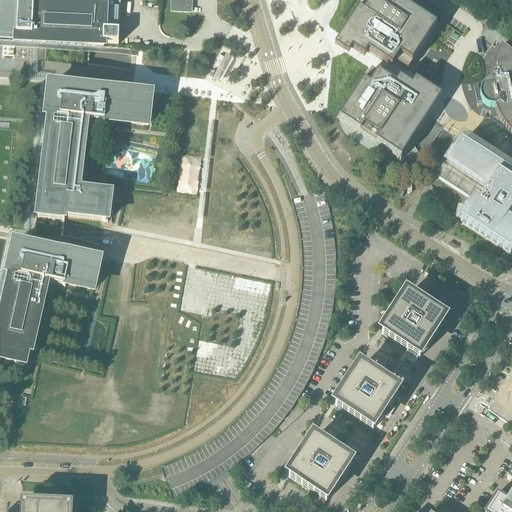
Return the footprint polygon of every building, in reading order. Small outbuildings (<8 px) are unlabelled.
[(0,0),(0,36),(16,37),(16,44),(59,46),(90,47),(97,48),(97,47),(103,47),(103,44),(118,45),(119,27),(120,2),(121,1),(120,0),(0,0)] [(190,13),(191,13),(191,0),(172,0),(172,12),(190,13)] [(511,49),(498,42),(425,0),(339,0),(333,77),(332,79),(332,83),(332,86),(332,88),(332,90),(333,93),(333,96),(333,98),(334,102),(335,106),(336,110),(336,113),(337,116),(339,121),(340,124),(342,128),(343,130),(345,134),(385,159),(399,160),(401,161),(403,159),(407,160),(412,160),(417,159),(421,157),(425,154),(427,152),(435,140),(431,187),(430,189),(424,198),(429,202),(430,202),(510,255),(511,255),(511,49)] [(91,88),(86,88),(87,79),(94,79),(94,67),(130,71),(130,65),(131,56),(132,56),(133,48),(103,47),(97,47),(97,48),(16,44),(16,37),(0,36),(0,296),(3,296),(5,289),(8,289),(8,288),(12,289),(13,286),(5,284),(7,278),(14,280),(15,277),(7,275),(14,245),(17,246),(18,242),(55,251),(54,254),(65,257),(70,238),(62,237),(64,221),(65,218),(108,223),(111,196),(79,192),(85,135),(86,122),(105,125),(105,121),(148,126),(149,114),(151,99),(90,92),(91,88)] [(221,85),(236,53),(223,46),(207,79),(221,85)] [(300,396),(308,382),(315,369),(320,355),(325,340),(329,325),(332,313),(332,311),(334,295),(336,280),(336,265),(335,250),(334,235),(331,220),(327,204),(323,190),(300,198),(291,201),(295,214),(298,226),(300,239),(302,252),(302,266),(302,279),(301,292),(299,305),(297,318),(293,331),(289,343),(284,355),(278,367),(272,379),(264,390),(257,400),(248,410),(239,420),(229,429),(219,437),(208,445),(197,452),(185,458),(174,463),(161,468),(164,477),(167,484),(172,500),(187,494),(201,488),(211,483),(214,488),(221,483),(227,479),(231,477),(228,472),(240,464),(251,454),(263,444),(273,433),(283,421),(292,409),(300,396)] [(100,265),(65,257),(54,254),(55,251),(18,242),(17,246),(14,245),(7,275),(15,277),(14,280),(7,278),(5,284),(13,286),(12,289),(8,288),(8,289),(0,323),(0,332),(2,333),(2,362),(25,368),(28,354),(32,354),(45,296),(44,296),(47,284),(65,288),(66,285),(94,291),(100,265)] [(382,334),(389,338),(420,358),(444,321),(406,296),(382,334)] [(373,430),(397,393),(397,392),(360,368),(335,405),(373,430)] [(351,464),(335,453),(313,439),(289,477),(326,501),(351,464)] [(497,495),(485,511),(511,511),(511,471),(507,479),(511,482),(511,484),(511,485),(511,494),(508,500),(504,497),(503,499),(497,494),(497,495)]
